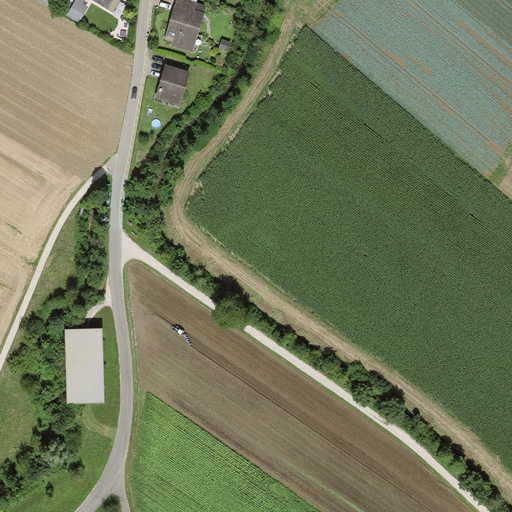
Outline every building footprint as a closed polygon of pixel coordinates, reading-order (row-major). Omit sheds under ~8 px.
[(76,0),(67,16),(80,23),(88,7),(83,4),(85,0),(76,0)] [(92,0),(108,9),(112,0),(92,0)] [(206,6),(188,0),(177,0),(165,40),(173,43),(171,47),(191,53),(206,6)] [(222,40),(219,49),(227,52),(230,42),(222,40)] [(190,73),(165,66),(155,99),(180,106),(190,73)] [(101,331),(64,332),(67,403),(104,402),(101,331)]
